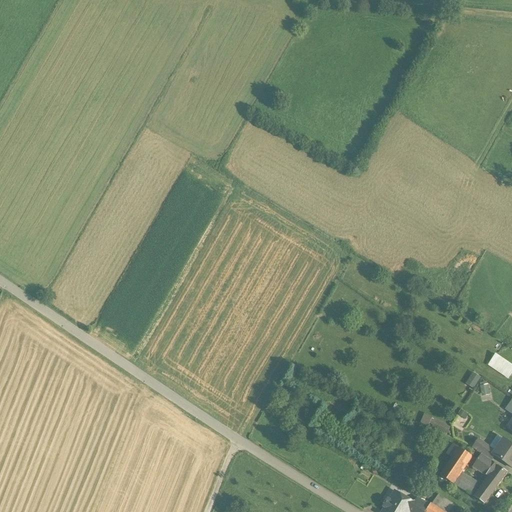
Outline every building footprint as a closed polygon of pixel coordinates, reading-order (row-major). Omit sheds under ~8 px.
[(506,345),(498,341),(493,338),(491,342),(495,345),(494,348),(501,352),(506,345)] [(511,373),(511,366),(496,356),(489,366),(508,379),(511,373)] [(472,372),(465,383),(473,388),(480,377),(472,372)] [(480,385),(480,395),(488,394),(488,385),(480,385)] [(426,425),(431,417),(425,414),(421,422),(426,425)] [(455,436),(440,430),(438,436),(455,445),(455,436)] [(497,452),(479,440),(473,449),(491,462),(495,456),(494,456),(497,452)] [(511,445),(505,441),(497,452),(494,456),(495,456),(511,468),(511,445)] [(444,456),(451,461),(460,449),(452,445),(444,456)] [(477,460),(460,449),(451,461),(440,477),(453,485),(457,478),(468,462),(474,467),(477,460)] [(499,468),(480,455),(477,460),(474,467),(491,478),(499,468)] [(491,478),(485,486),(493,492),(507,473),(499,468),(491,478)] [(471,488),(457,478),(453,485),(455,486),(475,499),(481,492),(478,490),(471,488)] [(481,492),(475,499),(484,505),(493,492),(485,486),(481,492)] [(414,504),(395,493),(389,502),(387,502),(385,505),(386,508),(383,511),(412,511),(417,505),(414,504)] [(438,494),(430,505),(439,510),(441,511),(451,511),(456,506),(438,494)] [(426,511),(430,505),(418,498),(414,504),(417,505),(412,511),(426,511)]
